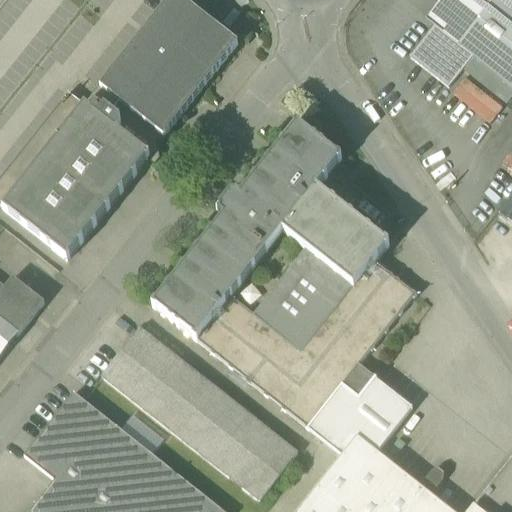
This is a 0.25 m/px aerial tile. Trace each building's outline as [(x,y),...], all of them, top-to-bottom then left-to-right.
[(171,0),(100,90),(108,96),(163,139),(164,140),(238,47),(179,0),(171,0)] [(443,0),(425,23),(434,30),(435,29),(458,47),(482,16),(462,0),(443,0)] [(494,0),(482,16),(458,47),(511,90),(511,9),(500,0),(494,0)] [(462,0),(482,16),(494,0),(462,0)] [(449,91),(464,72),(448,59),(458,47),(435,29),(434,30),(410,60),(449,91)] [(507,106),(511,99),(511,90),(458,47),(448,59),(464,72),(507,106)] [(0,182),(0,209),(3,212),(85,109),(84,108),(69,96),(0,182)] [(92,99),(84,108),(85,109),(148,158),(148,157),(163,139),(108,96),(103,101),(99,97),(95,102),(92,99)] [(148,158),(85,109),(3,212),(52,251),(67,263),(150,159),(148,157),(148,158)] [(152,309),(196,344),(283,235),(354,292),(376,265),(390,248),(318,191),(342,161),(297,125),(240,198),(238,197),(230,198),(221,209),(222,217),(223,218),(152,309)] [(511,195),(498,213),(507,221),(511,215),(511,195)] [(310,433),(342,459),(357,439),(377,455),(413,410),(377,382),(361,369),(417,298),(376,265),(354,292),(283,235),(196,344),(309,434),(310,433)] [(13,281),(6,291),(0,297),(0,362),(45,306),(13,281)] [(101,380),(259,505),(298,457),(140,331),(101,380)] [(219,511),(74,396),(24,459),(54,483),(31,511),(219,511)] [(342,459),(299,511),(448,511),(431,498),(420,489),(377,455),(357,439),(342,459)] [(432,474),(420,489),(431,498),(443,483),(444,476),(438,472),(432,474)]
